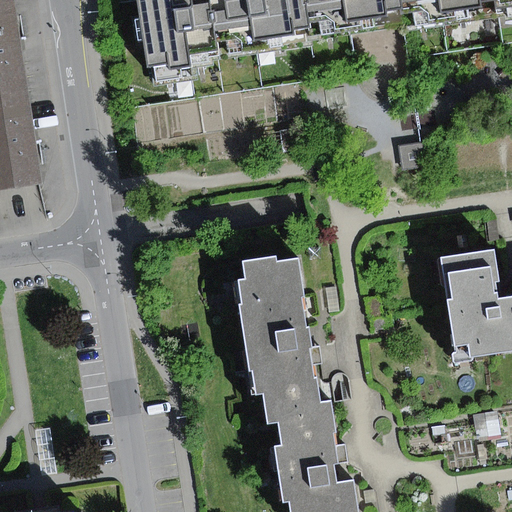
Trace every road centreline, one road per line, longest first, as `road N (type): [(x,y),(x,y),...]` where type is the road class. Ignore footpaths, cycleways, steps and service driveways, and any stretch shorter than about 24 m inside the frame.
road 1 (residential): [(141,511),(99,236)]
road 2 (residential): [(99,236),(66,0)]
